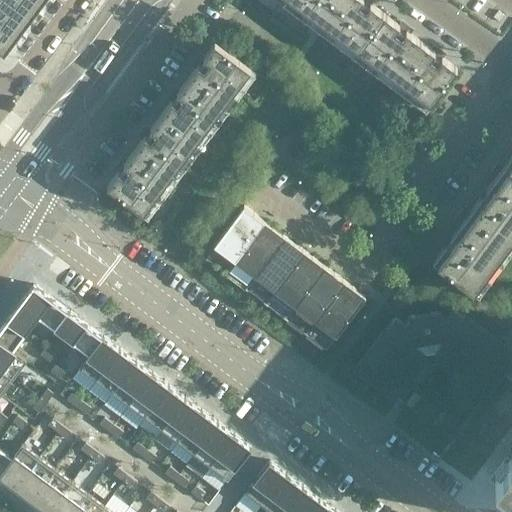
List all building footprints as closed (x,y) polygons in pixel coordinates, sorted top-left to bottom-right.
[(0,0),(0,50),(5,53),(5,52),(44,0),(0,0)] [(385,15),(371,4),(373,2),(370,0),(290,0),(308,13),(304,18),(333,39),(337,34),(358,50),(385,15)] [(457,68),(443,58),(445,56),(436,49),(434,51),(407,31),(409,29),(400,22),(398,25),(385,15),(358,50),(379,66),(376,71),(405,93),(408,88),(430,104),(457,68)] [(239,95),(234,91),(251,69),(215,42),(205,56),(202,54),(195,63),(198,65),(178,92),(175,90),(169,99),(171,101),(161,114),(197,141),(213,120),(217,123),(239,95)] [(186,166),(181,162),(197,141),(161,114),(151,127),(149,125),(142,134),(145,136),(125,163),(122,161),(116,170),(118,172),(107,186),(143,213),(159,191),(164,194),(186,166)] [(511,245),(511,172),(504,166),(498,162),(486,178),(492,182),(469,213),(511,245)] [(225,273),(265,220),(244,205),(205,258),(225,273)] [(511,251),(511,245),(469,213),(463,209),(451,225),(457,229),(433,261),(479,296),(511,251)] [(245,289),(285,236),(265,220),(225,273),(245,289)] [(266,304),(305,251),(285,236),(245,289),(266,304)] [(286,319),(325,266),(305,251),(266,304),(286,319)] [(306,334),(346,281),(325,266),(286,319),(306,334)] [(326,349),(366,296),(346,281),(306,334),(326,349)] [(55,329),(69,310),(34,284),(20,303),(39,317),(55,329)] [(39,317),(20,303),(0,329),(0,339),(14,350),(39,317)] [(511,358),(511,352),(453,308),(446,319),(442,316),(441,312),(408,317),(408,321),(406,324),(396,317),(357,368),(394,396),(394,395),(409,375),(415,379),(427,362),(435,360),(435,361),(452,373),(456,368),(488,391),(511,358)] [(89,354),(103,336),(69,310),(55,329),(89,354)] [(96,380),(120,349),(103,336),(89,354),(79,368),(96,380)] [(27,360),(14,350),(0,339),(0,367),(14,378),(27,360)] [(50,341),(46,348),(55,355),(60,349),(50,341)] [(55,355),(46,348),(41,354),(50,361),(55,355)] [(112,393),(136,361),(120,349),(96,380),(112,393)] [(129,405),(152,373),(136,361),(112,393),(129,405)] [(65,372),(55,365),(51,371),(60,378),(65,372)] [(14,378),(0,367),(0,395),(0,396),(14,378)] [(145,417),(169,385),(152,373),(129,405),(145,417)] [(161,429),(185,397),(169,385),(145,417),(161,429)] [(54,393),(53,393),(47,388),(40,398),(47,402),(54,393)] [(77,406),(81,400),(72,393),(67,399),(77,406)] [(413,409),(421,398),(414,393),(406,404),(413,409)] [(178,442),(202,410),(185,397),(161,429),(178,442)] [(40,412),(47,402),(40,398),(33,407),(40,412)] [(91,407),(81,400),(77,406),(86,413),(91,407)] [(194,454),(218,422),(202,410),(178,442),(194,454)] [(0,411),(0,421),(3,424),(8,418),(0,411)] [(18,415),(13,422),(23,429),(27,422),(18,415)] [(105,417),(100,423),(109,431),(114,424),(105,417)] [(53,418),(48,424),(58,432),(62,425),(53,418)] [(210,466),(234,434),(218,422),(194,454),(210,466)] [(124,431),(114,424),(109,431),(119,438),(124,431)] [(72,432),(62,425),(58,432),(67,439),(72,432)] [(251,447),(234,434),(210,466),(228,479),(249,450),(251,447)] [(137,442),(133,447),(133,448),(142,455),(147,449),(137,442)] [(0,476),(16,488),(39,456),(22,443),(12,456),(0,472),(0,476)] [(86,443),(85,443),(81,449),(90,456),(95,450),(86,443)] [(0,472),(12,456),(0,447),(0,472)] [(157,456),(147,449),(142,455),(152,462),(157,456)] [(105,457),(95,450),(90,456),(100,463),(105,457)] [(32,500),(56,468),(39,456),(16,488),(32,500)] [(263,505),(286,473),(269,460),(257,477),(245,492),(263,505)] [(170,466),(165,472),(175,480),(179,473),(170,466)] [(118,467),(114,473),(123,481),(128,474),(118,467)] [(47,511),(48,511),(72,481),(56,468),(32,500),(47,511)] [(189,480),(179,473),(175,480),(184,487),(189,480)] [(271,511),(282,511),(303,485),(286,473),(263,505),(271,511)] [(138,481),(128,474),(123,481),(133,488),(138,481)] [(74,511),(88,493),(72,481),(48,511),(74,511)] [(205,493),(196,485),(191,492),(201,499),(205,493)] [(308,511),(319,498),(303,485),(282,511),(308,511)] [(151,491),(151,492),(146,498),(156,505),(161,499),(151,491)] [(99,511),(105,505),(88,493),(74,511),(99,511)] [(333,511),(335,510),(319,498),(308,511),(333,511)] [(165,511),(170,506),(161,499),(156,505),(165,511)]
